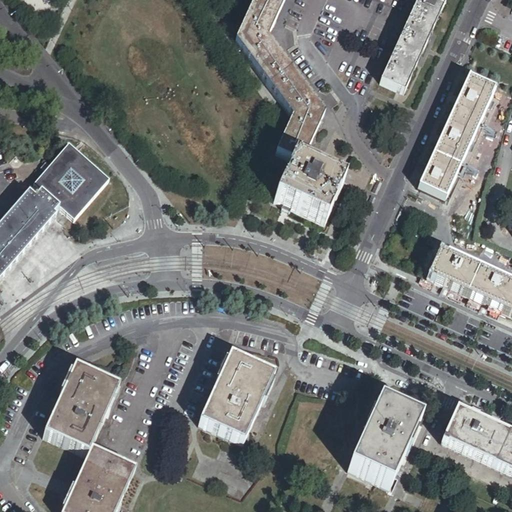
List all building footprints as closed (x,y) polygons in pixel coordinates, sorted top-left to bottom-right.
[(275,157),(291,164),(300,168),(323,118),(266,42),(285,0),(254,0),(234,46),(291,121),(275,157)] [(417,0),(379,86),(402,97),(446,0),(417,0)] [(494,95),(467,82),(417,191),(444,204),(494,95)] [(47,169),(41,176),(30,190),(38,197),(34,203),(27,197),(0,229),(0,284),(56,220),(53,217),(57,211),(73,224),(106,181),(63,148),(47,169)] [(300,168),(291,164),(285,180),(281,190),(279,191),(273,205),(282,209),(290,213),(324,228),(331,213),(330,212),(334,203),(335,202),(342,188),(300,168)] [(39,172),(41,176),(47,169),(43,165),(41,169),(39,172)] [(511,290),(447,260),(435,287),(511,322),(511,290)] [(228,362),(197,429),(241,450),(272,382),(228,362)] [(86,462),(89,455),(117,394),(73,373),(42,441),(86,462)] [(418,428),(377,410),(348,475),(388,493),(418,428)] [(511,440),(456,415),(441,447),(511,479),(511,440)] [(116,511),(134,475),(89,455),(86,462),(63,511),(116,511)]
